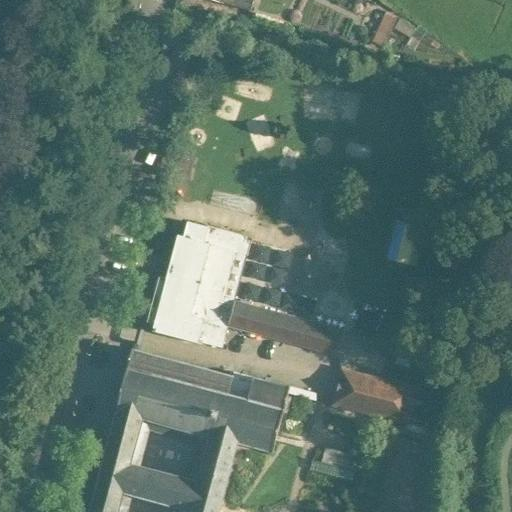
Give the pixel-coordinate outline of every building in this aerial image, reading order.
[(231,300),(248,235),(187,219),(172,273),(154,269),(138,327),(222,350),(228,328),(332,353),(338,327),(231,300)] [(156,240),(155,223),(138,224),(139,241),(156,240)] [(253,288),(271,290),(274,255),(257,253),(253,288)] [(345,312),(338,334),(356,339),(363,318),(345,312)] [(346,357),(371,356),(371,341),(346,342),(346,357)] [(233,376),(133,350),(89,511),(127,511),(133,494),(189,510),(188,511),(217,511),(237,443),(276,454),(292,389),(233,376)] [(415,386),(344,365),(333,398),(404,420),(415,386)] [(307,450),(300,469),(333,481),(340,461),(307,450)]
